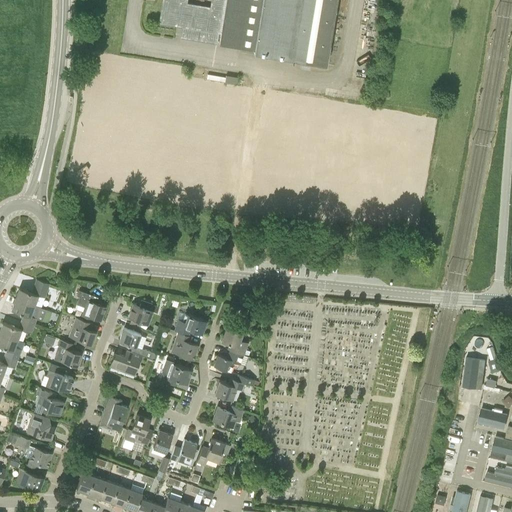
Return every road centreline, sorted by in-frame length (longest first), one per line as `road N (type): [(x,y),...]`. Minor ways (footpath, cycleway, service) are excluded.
road 1 (secondary): [(42,246),(123,266),(497,301)]
road 2 (residential): [(99,371),(135,384),(150,407),(189,421),(217,321)]
road 3 (secondary): [(31,206),(51,123),(62,0)]
road 4 (unclassified): [(497,301),(511,129)]
road 5 (residential): [(48,500),(99,371)]
